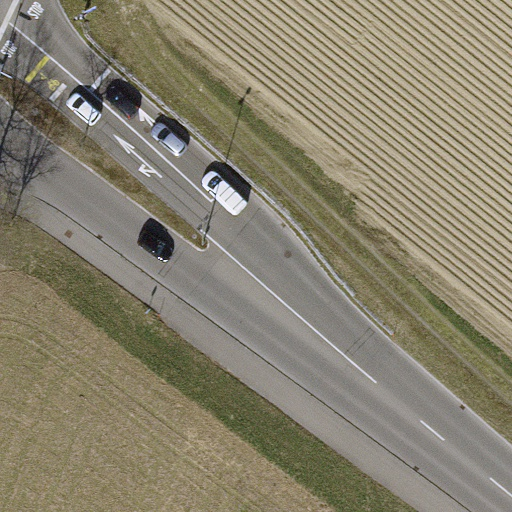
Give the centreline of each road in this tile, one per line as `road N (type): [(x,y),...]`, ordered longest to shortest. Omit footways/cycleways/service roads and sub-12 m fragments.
road 1 (track): [(511,391),(191,90),(152,48),(127,0)]
road 2 (secondary): [(278,305),(219,207),(0,9)]
road 3 (secondary): [(0,139),(164,255),(278,305)]
road 4 (secondary): [(278,305),(511,493)]
